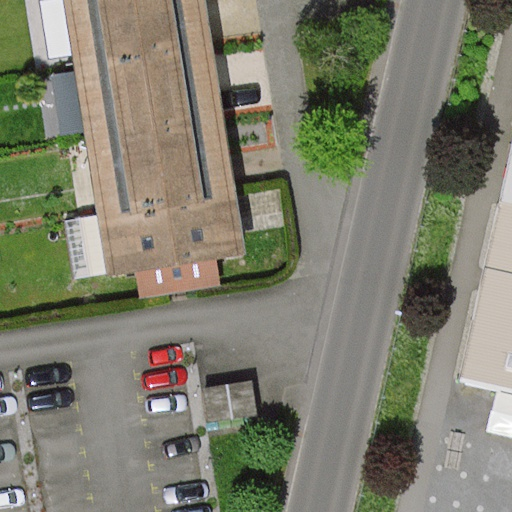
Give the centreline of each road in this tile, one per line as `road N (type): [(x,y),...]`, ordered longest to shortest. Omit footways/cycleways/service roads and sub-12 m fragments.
road 1 (residential): [(294,320),(0,361)]
road 2 (tertiary): [(434,0),(386,225)]
road 3 (residential): [(278,0),(314,209)]
road 4 (tertiary): [(368,309),(323,511)]
